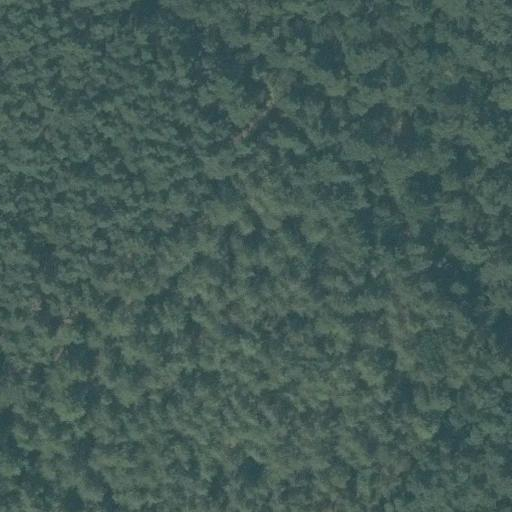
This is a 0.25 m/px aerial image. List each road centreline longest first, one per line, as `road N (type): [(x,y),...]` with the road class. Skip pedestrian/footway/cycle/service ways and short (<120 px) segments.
road 1 (track): [(0,388),(273,105)]
road 2 (track): [(273,105),(498,295)]
